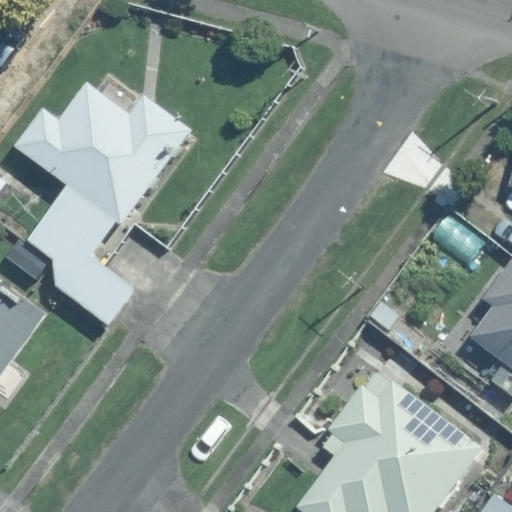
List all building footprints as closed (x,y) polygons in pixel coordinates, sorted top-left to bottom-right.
[(35,245),(62,262),(62,288),(118,325),(143,287),(100,258),(124,222),(132,228),(198,127),(150,96),(137,115),(95,88),(72,124),(52,111),(23,155),(73,187),(35,245)] [(0,204),(16,184),(0,170),(0,204)] [(511,280),(495,302),(503,309),(475,344),(506,367),(494,382),(511,395),(511,280)] [(0,384),(43,323),(0,292),(0,384)] [(439,511),(494,443),(393,364),(329,446),(343,458),(304,508),(309,511),(439,511)] [(511,511),(511,498),(503,492),(488,511),(511,511)]
